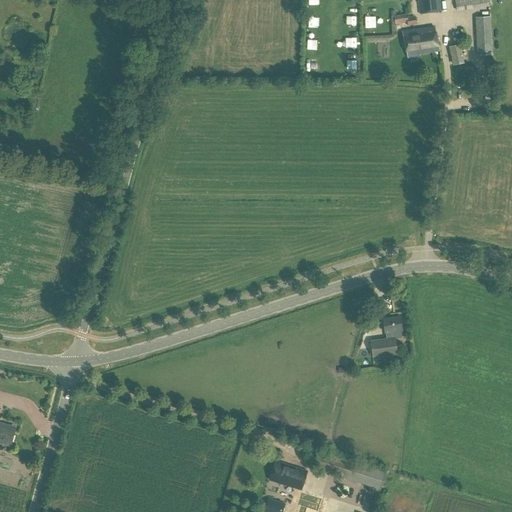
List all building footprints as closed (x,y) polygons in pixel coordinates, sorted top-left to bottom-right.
[(418,0),(419,14),(441,12),(440,0),(418,0)] [(454,0),(456,11),(489,6),(489,4),(492,4),(490,0),(454,0)] [(352,21),(353,10),(342,9),(341,21),(352,21)] [(361,10),(362,22),(371,21),(371,10),(361,10)] [(304,11),(303,20),(313,20),(314,11),(304,11)] [(407,18),(406,19),(406,22),(407,26),(416,25),(415,17),(407,18)] [(490,17),(476,18),(478,56),(492,55),(490,17)] [(435,26),(403,31),(407,55),(418,54),(418,53),(438,50),(435,26)] [(312,42),(313,33),(303,32),(302,42),(312,42)] [(341,33),(341,43),(352,43),(352,33),(341,33)] [(381,34),(370,35),(371,50),(383,49),(381,34)] [(460,45),(449,47),(453,65),(464,63),(460,45)] [(312,63),(311,53),(302,54),(303,63),(312,63)] [(387,339),(371,341),(374,357),(386,355),(397,354),(395,338),(401,337),(400,330),(402,330),(399,317),(383,319),(385,332),(386,332),(387,339)] [(0,442),(10,446),(15,429),(0,424),(0,423),(1,422),(0,421),(0,442)] [(317,450),(313,465),(321,468),(325,453),(317,450)] [(321,468),(320,471),(381,490),(386,472),(325,453),(321,468)] [(276,462),(270,480),(301,490),(306,471),(276,462)] [(367,500),(370,488),(361,486),(359,499),(367,500)] [(299,493),(292,511),(317,511),(322,500),(299,493)] [(267,500),(265,509),(274,511),(280,511),(283,504),(267,500)]
